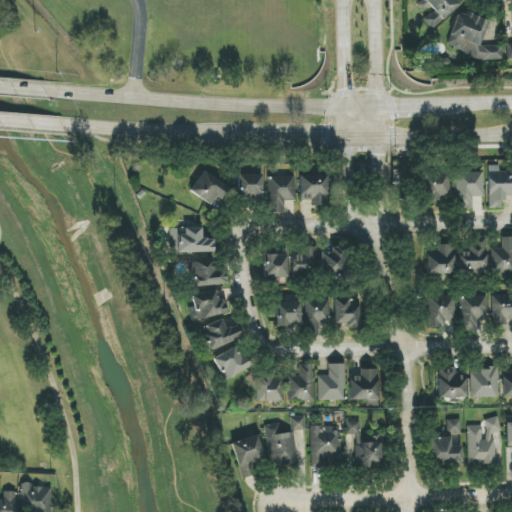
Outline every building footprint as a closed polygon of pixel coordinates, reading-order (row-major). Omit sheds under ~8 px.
[(431,29),(457,8),(456,0),(420,0),(416,4),(422,12),(429,6),(433,11),(423,19),(431,29)] [(501,44),(487,45),(494,24),(467,15),(457,15),(446,47),(485,60),(501,60),(501,44)] [(511,198),(511,171),(498,171),(498,165),(487,166),(488,209),(501,208),(501,198),(511,198)] [(190,190),(215,209),(230,190),(204,171),(190,190)] [(482,172),(455,173),(456,210),(472,209),(472,197),(483,197),(482,172)] [(262,174),(237,174),(237,198),(262,198),(262,174)] [(448,174),(424,175),(425,201),(450,200),(448,174)] [(299,201),(309,201),(309,206),(326,206),(327,175),(300,175),(299,201)] [(283,201),(295,201),(294,176),(267,177),(268,213),(283,213),(283,201)] [(213,252),(213,239),(202,239),(202,227),(170,227),(170,253),(213,252)] [(458,251),(459,273),(487,273),(486,237),(471,237),(471,251),(458,251)] [(490,249),(491,273),(511,272),(511,237),(501,237),(501,248),(490,249)] [(427,275),(454,275),(453,245),(437,245),(437,250),(426,251),(427,275)] [(315,247),(301,248),(301,255),(291,255),(291,274),(316,273),(315,247)] [(341,247),(330,247),(331,252),(320,252),(321,273),(342,272),(341,247)] [(287,255),(263,254),(262,277),(286,278),(287,255)] [(190,260),(191,287),(226,285),(226,271),(213,271),(213,260),(190,260)] [(196,320),(227,314),(224,300),(217,301),(215,290),(191,295),(196,320)] [(511,295),(492,295),(492,326),(511,326),(511,295)] [(427,296),(427,325),(455,325),(455,296),(427,296)] [(460,296),(460,334),(477,334),(477,322),(487,322),(487,296),(460,296)] [(329,300),(305,299),(305,336),(317,336),(317,324),(329,324),(329,300)] [(333,324),(344,324),(344,329),(358,329),(359,299),(334,299),(333,324)] [(275,327),(300,327),(300,303),(275,302),(275,327)] [(236,325),(226,329),(221,320),(198,330),(208,353),(241,338),(236,325)] [(223,380),(249,367),(238,346),(212,359),(223,380)] [(317,376),(317,401),(345,400),(344,364),(328,364),(328,376),(317,376)] [(312,365),(298,365),(298,376),(287,377),(288,401),(313,401),(312,365)] [(438,367),(438,399),(465,399),(466,375),(455,375),(455,368),(438,367)] [(350,400),(378,399),(377,369),(360,370),(360,376),(349,376),(350,400)] [(498,369),(470,370),(470,398),(498,397),(498,369)] [(511,371),(502,372),(503,397),(511,397),(511,371)] [(284,402),(285,376),(256,375),(256,402),(284,402)] [(290,431),(305,430),(304,416),(289,417),(290,431)] [(497,464),(496,418),(482,419),(483,426),(467,426),(467,465),(497,464)] [(430,438),(430,464),(461,463),(460,419),(446,420),(446,437),(430,438)] [(361,421),(345,421),(345,434),(360,434),(361,421)] [(297,463),(293,432),(280,434),(278,424),(264,426),(270,467),(297,463)] [(324,468),(323,460),(340,459),(339,426),(309,427),(311,468),(324,468)] [(230,443),(241,478),(254,474),(250,463),(264,458),(257,435),(230,443)] [(381,466),(380,436),(353,436),(354,467),(381,466)] [(50,511),(51,486),(20,486),(19,511),(50,511)] [(0,511),(15,511),(16,492),(3,492),(3,499),(0,499),(0,511)]
